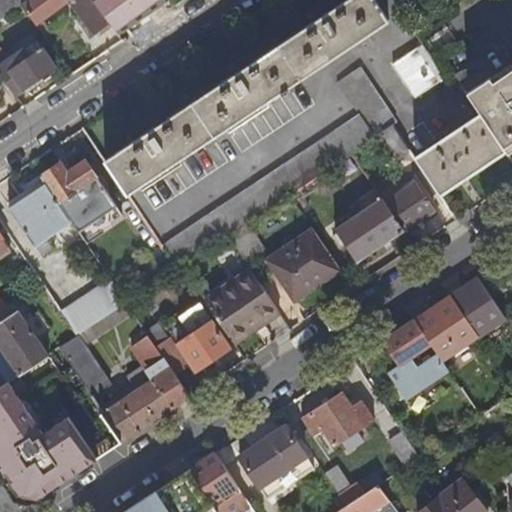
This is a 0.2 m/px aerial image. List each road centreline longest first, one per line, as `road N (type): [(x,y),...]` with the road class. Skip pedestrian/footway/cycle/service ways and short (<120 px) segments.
road 1 (residential): [(74,511),(511,219)]
road 2 (residential): [(0,154),(233,0)]
